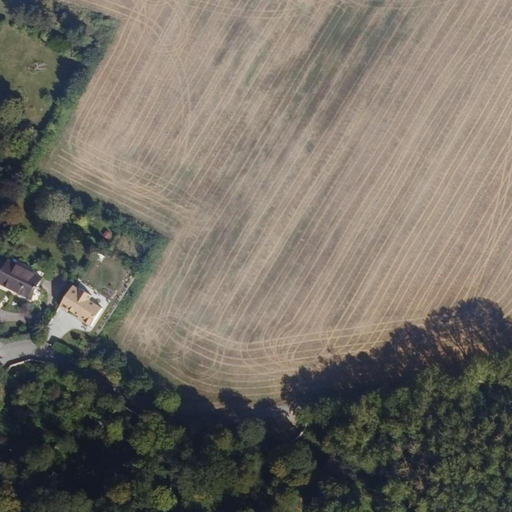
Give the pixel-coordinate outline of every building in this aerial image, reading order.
[(106,26),(108,18),(101,16),(98,23),(106,26)] [(42,278),(9,261),(0,280),(0,282),(32,298),(42,278)] [(103,307),(73,287),(61,306),(90,326),(103,307)] [(328,462),(350,475),(352,472),(331,458),(328,462)] [(342,488),(350,475),(328,462),(321,474),(342,488)]
